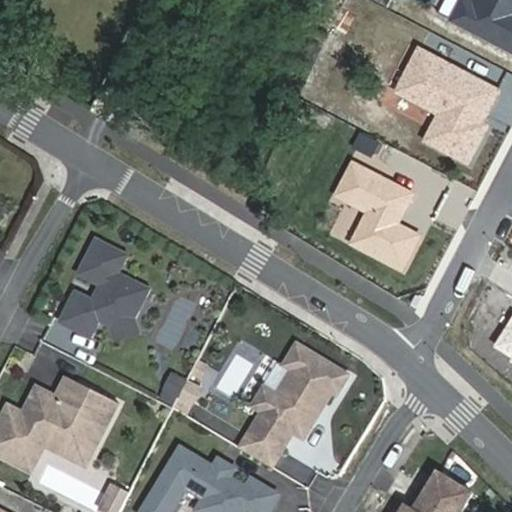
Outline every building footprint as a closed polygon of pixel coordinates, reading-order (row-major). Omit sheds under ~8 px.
[(387,9),(392,0),(372,0),(372,1),(387,9)] [(511,0),(477,0),(475,4),(468,0),(465,0),(454,22),(511,51),(511,0)] [(470,165),(490,128),(484,125),(502,92),(420,49),(397,94),(440,117),(427,142),(470,165)] [(356,148),(374,158),(381,145),(363,135),(356,148)] [(356,163),(348,178),(365,188),(356,205),(371,213),(354,244),(402,270),(421,237),(399,224),(393,221),(402,206),(408,209),(416,196),(356,163)] [(338,195),(356,205),(365,188),(348,178),(338,195)] [(399,224),(408,209),(402,206),(393,221),(399,224)] [(77,292),(61,322),(92,337),(100,320),(111,326),(136,318),(151,289),(119,273),(129,255),(97,239),(80,274),(101,285),(94,300),(77,292)] [(140,333),(136,318),(111,326),(116,340),(140,333)] [(511,326),(499,347),(511,355),(511,326)] [(258,441),(282,455),(296,434),(305,440),(317,420),(316,415),(313,414),(318,405),(321,408),(325,407),(334,392),(338,395),(350,375),(298,344),(285,366),(293,370),(278,395),(267,413),(264,411),(252,431),(261,436),(258,441)] [(208,365),(199,361),(193,372),(202,376),(208,365)] [(26,414),(11,406),(0,427),(0,453),(33,471),(46,445),(52,434),(63,430),(75,436),(78,444),(95,452),(120,403),(69,377),(59,398),(49,402),(35,395),(26,414)] [(203,388),(189,381),(181,396),(195,403),(203,388)] [(267,413),(278,395),(266,387),(254,405),(264,411),(267,413)] [(49,402),(59,398),(39,388),(35,395),(49,402)] [(195,403),(181,396),(175,409),(188,417),(195,403)] [(317,420),(325,407),(321,408),(318,405),(313,414),(316,415),(317,420)] [(46,445),(88,466),(95,452),(78,444),(75,436),(63,430),(52,434),(46,445)] [(274,469),(282,455),(258,441),(250,454),(274,469)] [(235,472),(220,462),(214,470),(182,451),(144,511),(173,511),(187,490),(206,502),(222,511),(221,511),(268,511),(278,497),(253,482),(247,490),(230,480),(235,472)] [(421,511),(463,511),(475,493),(441,473),(433,485),(426,497),(418,491),(409,505),(421,511)] [(418,491),(426,497),(433,485),(425,480),(418,491)] [(103,511),(104,511),(122,511),(132,492),(117,484),(103,511)] [(221,511),(222,511),(206,502),(199,511),(221,511)]
